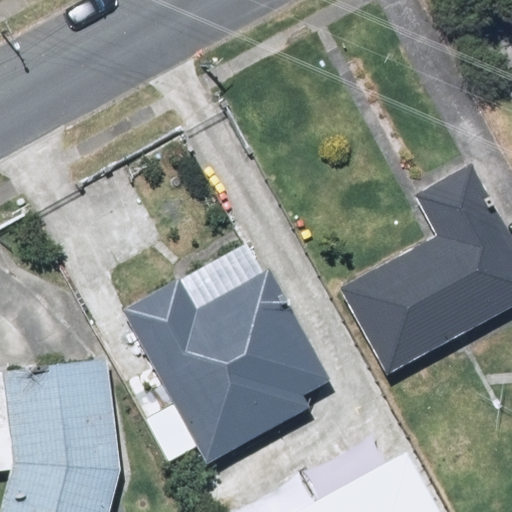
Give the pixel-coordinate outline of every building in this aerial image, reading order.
[(511,20),(502,26),(511,45),(511,20)] [(511,311),(511,244),(470,166),(406,201),(430,245),(336,296),(383,381),(511,311)] [(120,312),(202,467),(308,411),(300,397),(321,386),(261,271),(194,307),(180,280),(120,312)] [(108,511),(117,480),(103,361),(0,371),(0,472),(7,472),(0,497),(0,511),(108,511)] [(229,466),(190,487),(202,511),(432,511),(376,408),(338,428),(346,442),(245,496),(229,466)]
